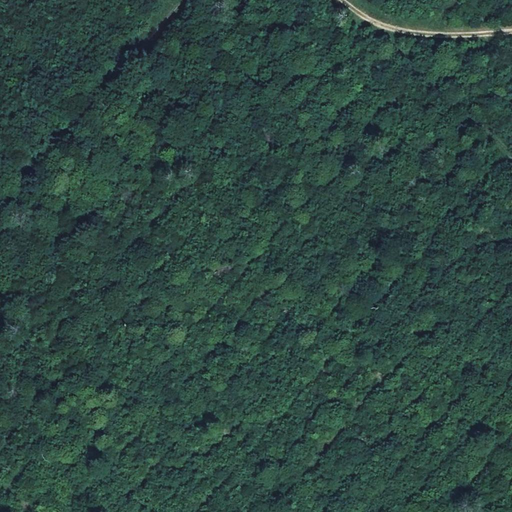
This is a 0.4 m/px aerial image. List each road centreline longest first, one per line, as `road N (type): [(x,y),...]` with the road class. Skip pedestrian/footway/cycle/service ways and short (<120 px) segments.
road 1 (track): [(178,0),(0,205)]
road 2 (track): [(511,30),(398,32),(360,18),(340,0)]
